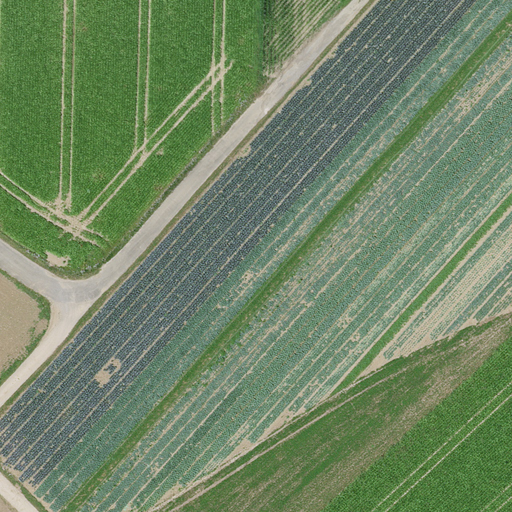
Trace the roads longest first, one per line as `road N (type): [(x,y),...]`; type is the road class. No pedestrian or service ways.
road 1 (track): [(81,304),(361,0)]
road 2 (track): [(0,398),(81,304),(0,251)]
